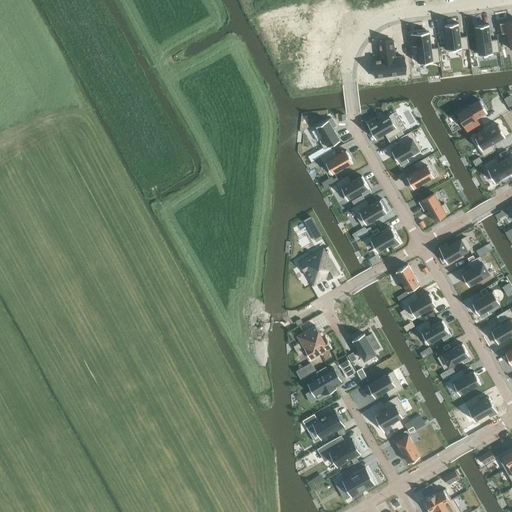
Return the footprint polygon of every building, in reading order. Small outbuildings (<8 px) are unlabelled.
[(511,20),(500,23),(502,33),(507,32),(511,49),(511,48),(511,20)] [(458,23),(444,25),(448,51),(469,49),(467,36),(460,37),(458,23)] [(489,24),(475,26),(479,55),(499,52),(498,39),(491,40),(489,24)] [(411,33),(410,34),(411,34),(412,46),(417,45),(419,62),(419,63),(420,63),(432,61),(432,63),(440,62),(438,47),(431,48),(430,36),(429,36),(429,32),(418,33),(417,33),(411,34),(411,33)] [(381,59),(373,60),(375,77),(383,76),(397,74),(405,73),(403,56),(395,57),(393,40),(378,42),(381,59)] [(330,73),(299,76),(301,89),(331,85),(330,73)] [(480,100),(456,113),(467,132),(480,124),(476,118),(487,112),(480,100)] [(375,119),(367,123),(376,139),(385,133),(388,139),(402,131),(392,114),(377,122),(375,119)] [(332,117),(316,126),(323,139),(320,141),(325,149),(340,140),(333,128),(336,126),(332,117)] [(498,124),(473,139),(483,157),(495,150),(491,144),(505,136),(498,124)] [(401,145),(392,151),(401,166),(408,161),(406,158),(421,149),(411,132),(397,139),(401,145)] [(334,149),(320,157),(330,175),(353,162),(346,150),(337,155),(334,149)] [(496,157),(482,164),(486,171),(488,170),(495,182),(510,173),(511,176),(511,155),(499,163),(496,157)] [(418,170),(405,178),(411,189),(436,175),(426,158),(414,164),(418,170)] [(347,176),(336,183),(346,200),(361,192),(363,195),(371,191),(362,176),(351,182),(347,176)] [(434,193),(419,202),(424,210),(427,208),(434,221),(449,212),(444,204),(441,206),(434,193)] [(366,200),(352,208),(362,226),(389,210),(382,199),(369,206),(366,200)] [(316,227),(311,230),(317,240),(322,237),(316,227)] [(391,228),(371,240),(378,251),(390,244),(392,248),(400,243),(391,228)] [(446,243),(439,247),(447,263),(472,248),(465,237),(448,246),(446,243)] [(488,242),(475,250),(479,256),(492,248),(488,242)] [(301,262),(299,262),(305,272),(306,271),(314,284),(327,277),(328,279),(337,273),(336,271),(323,249),(301,262)] [(471,269),(462,274),(469,286),(489,274),(479,256),(468,263),(471,269)] [(408,264),(396,271),(408,292),(419,285),(408,264)] [(485,288),(480,291),(483,296),(488,293),(485,288)] [(493,291),(472,303),(481,318),(489,314),(487,310),(500,303),(493,291)] [(415,293),(401,301),(411,319),(436,305),(429,293),(418,299),(415,293)] [(511,318),(511,319),(489,332),(496,344),(511,334),(511,318)] [(428,320),(416,327),(420,334),(426,345),(441,336),(443,340),(451,335),(442,320),(431,326),(428,320)] [(315,325),(297,336),(310,359),(329,349),(332,347),(325,336),(322,337),(315,325)] [(364,333),(352,340),(364,360),(376,354),(364,333)] [(462,343),(437,357),(444,369),(461,359),(463,363),(471,358),(462,343)] [(346,356),(337,361),(340,367),(341,367),(349,362),(350,362),(347,357),(346,356)] [(319,377),(308,383),(315,395),(322,391),(324,394),(336,387),(334,384),(341,380),(334,368),(329,371),(326,366),(316,372),(319,377)] [(462,370),(450,377),(460,394),(481,383),(474,371),(465,376),(462,370)] [(393,371),(366,386),(373,398),(386,391),(389,396),(403,388),(400,383),(393,371)] [(382,413),(375,417),(384,432),(392,427),(390,424),(407,414),(397,396),(383,404),(386,410),(382,413)] [(477,396),(465,403),(475,420),(488,413),(490,417),(498,412),(489,397),(480,402),(477,396)] [(314,414),(302,420),(307,428),(313,424),(321,439),(345,426),(344,425),(339,416),(336,410),(326,416),(325,415),(326,416),(321,418),(321,417),(320,418),(321,419),(318,420),(314,414)] [(348,431),(343,434),(346,441),(352,439),(348,431)] [(341,435),(317,449),(318,449),(322,455),(325,460),(330,457),(332,457),(337,466),(337,467),(361,454),(360,453),(360,452),(352,440),(353,440),(352,439),(346,443),(343,444),(339,437),(341,435)] [(408,435),(396,442),(408,462),(420,456),(408,435)] [(511,449),(498,458),(505,469),(511,464),(511,449)] [(490,450),(480,457),(484,464),(495,458),(490,450)] [(366,467),(343,480),(352,495),(360,491),(366,488),(366,487),(374,482),(366,467)] [(455,471),(444,477),(449,484),(459,478),(455,471)] [(426,499),(424,500),(430,511),(454,498),(453,498),(451,499),(445,488),(437,493),(437,492),(425,499),(426,499)] [(461,511),(454,498),(430,511),(431,511),(432,511),(431,511),(461,511)]
